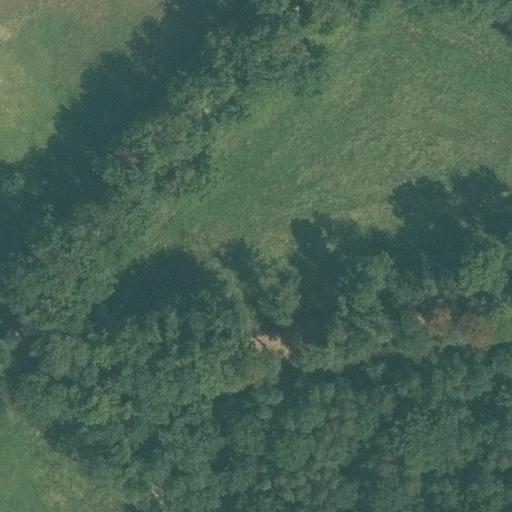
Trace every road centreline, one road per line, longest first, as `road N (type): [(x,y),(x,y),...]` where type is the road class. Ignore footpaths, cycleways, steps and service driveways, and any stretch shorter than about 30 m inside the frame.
road 1 (track): [(0,360),(511,287)]
road 2 (track): [(304,0),(50,279)]
road 3 (track): [(50,279),(92,347),(169,511)]
